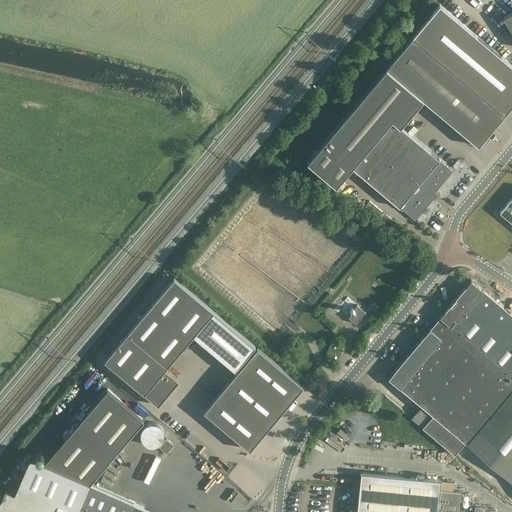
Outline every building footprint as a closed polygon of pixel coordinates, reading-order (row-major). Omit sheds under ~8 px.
[(511,11),(503,18),(506,22),(511,31),(511,11)] [(413,37),(364,95),(400,126),(423,99),(478,146),(505,114),(413,37)] [(400,126),(364,95),(307,162),(335,186),(352,166),(415,220),(433,199),(431,197),(453,171),(400,126)] [(511,222),(511,194),(498,210),(511,222)] [(193,335),(214,310),(174,277),(105,360),(158,405),(179,380),(165,368),(193,335)] [(403,293),(412,283),(407,279),(398,288),(403,293)] [(511,377),(511,314),(471,280),(456,298),(494,330),(478,349),(511,377)] [(374,299),(383,307),(393,297),(384,289),(374,299)] [(494,330),(456,298),(440,316),(478,349),(494,330)] [(352,313),(349,317),(356,323),(366,312),(357,304),(354,308),(353,308),(350,311),(352,313)] [(214,310),(193,335),(235,370),(255,346),(214,310)] [(432,330),(430,328),(389,377),(422,406),(438,420),(465,442),(471,447),(511,397),(511,377),(478,349),(440,316),(440,317),(442,319),(432,330)] [(325,322),(334,333),(338,330),(329,319),(325,322)] [(303,386),(302,385),(257,347),(204,411),(250,450),(303,386)] [(339,363),(345,370),(361,356),(357,352),(348,360),(345,357),(339,363)] [(97,385),(103,376),(89,366),(82,376),(97,385)] [(107,388),(44,462),(66,472),(90,482),(144,419),(107,388)] [(511,397),(471,447),(511,481),(511,397)] [(422,406),(411,418),(455,454),(465,442),(438,420),(422,406)] [(158,423),(154,422),(150,422),(146,424),(143,426),(141,430),(141,434),(141,438),(144,441),(147,444),(151,445),(155,445),(158,443),(161,441),(163,437),(164,433),(163,429),(161,425),(158,423)] [(174,444),(167,438),(159,446),(166,452),(174,444)] [(5,489),(0,499),(0,511),(77,511),(81,505),(57,495),(66,472),(44,462),(31,457),(15,494),(5,489)] [(66,472),(57,495),(81,505),(90,483),(90,482),(66,472)] [(458,511),(460,491),(453,491),(441,489),(442,480),(361,472),(356,511),(458,511)] [(157,511),(133,501),(137,493),(104,478),(100,487),(90,483),(81,505),(77,511),(157,511)]
